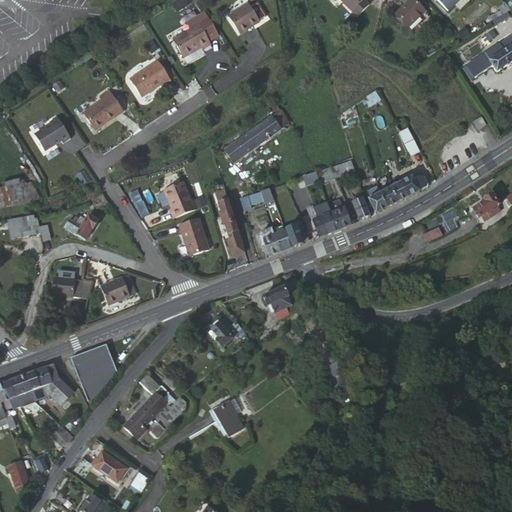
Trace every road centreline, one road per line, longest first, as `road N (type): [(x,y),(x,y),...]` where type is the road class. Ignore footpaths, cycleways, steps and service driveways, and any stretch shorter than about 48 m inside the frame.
road 1 (residential): [(36,511),(181,305)]
road 2 (secondary): [(511,147),(395,219),(296,258)]
road 3 (unclassified): [(511,281),(366,314),(338,301),(296,258)]
road 4 (secondary): [(181,305),(20,369)]
road 5 (secondary): [(296,258),(181,305)]
